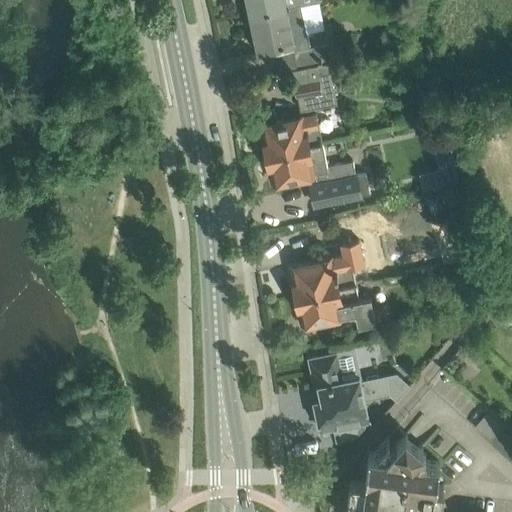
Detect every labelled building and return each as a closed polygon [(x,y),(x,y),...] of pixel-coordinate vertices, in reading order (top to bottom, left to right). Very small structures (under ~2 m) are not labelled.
[(248,0),(251,13),(299,3),(297,0),(248,0)] [(310,45),(307,31),(301,2),(299,3),(251,13),(255,34),(261,33),(264,47),(267,46),(292,41),(295,41),(299,64),(327,58),(331,57),(328,42),(314,45),(314,44),(312,45),(310,45)] [(301,108),(336,101),(328,61),(293,67),(296,83),(294,83),(296,93),(298,93),(301,108)] [(414,109),(416,120),(437,117),(433,92),(425,93),(427,107),(414,109)] [(267,152),(321,141),(315,112),(261,124),(267,152)] [(502,219),(511,217),(511,116),(484,122),(502,219)] [(458,180),(448,134),(432,138),(439,168),(419,172),(422,188),(458,180)] [(314,203),(360,194),(369,192),(365,172),(356,174),(356,173),(355,174),(352,159),(326,165),(321,141),(267,152),(272,181),(312,173),(314,182),(310,183),(314,203)] [(296,293),(356,281),(353,265),(364,263),(359,238),(341,242),(344,254),(290,265),(296,293)] [(466,280),(449,300),(461,310),(478,290),(466,280)] [(356,281),(296,293),(302,322),(355,311),(358,323),(376,319),(374,311),(373,307),(371,294),(363,296),(360,296),(356,281)] [(397,399),(411,384),(396,371),(360,378),(358,368),(340,371),(336,352),(309,358),(315,386),(319,385),(322,397),(314,399),(320,428),(338,425),(340,438),(356,434),(365,424),(362,409),(367,408),(365,398),(390,393),(397,399)] [(425,448),(421,444),(406,431),(396,443),(386,454),(377,452),(372,452),(369,451),(365,475),(365,481),(350,479),(347,504),(345,511),(428,511),(430,504),(441,506),(443,492),(443,485),(436,484),(439,460),(425,459),(426,454),(422,450),(425,448)]
